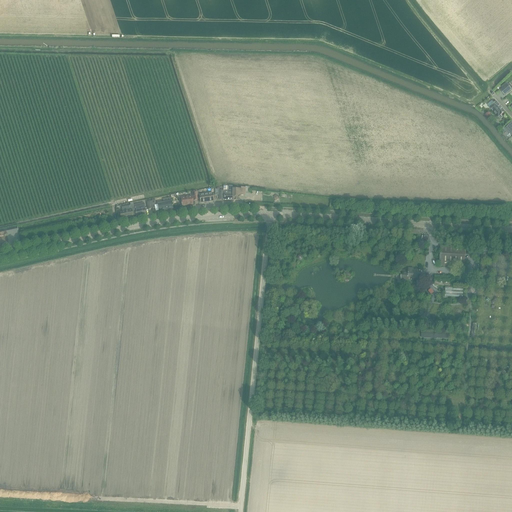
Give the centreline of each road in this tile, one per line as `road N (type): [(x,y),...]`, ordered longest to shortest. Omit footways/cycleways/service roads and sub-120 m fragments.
road 1 (residential): [(240,511),(269,221)]
road 2 (secondary): [(0,256),(153,221),(267,215)]
road 3 (secondary): [(511,229),(267,215)]
